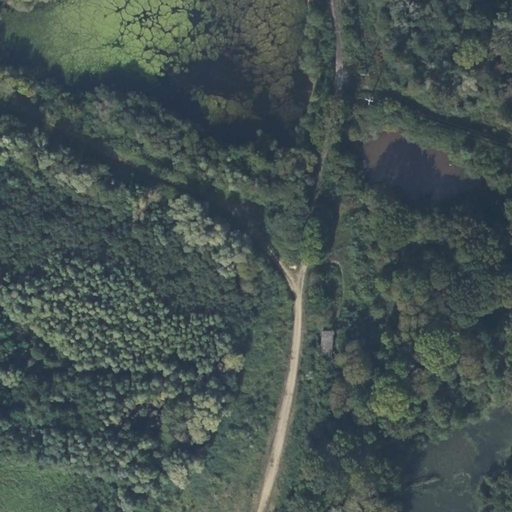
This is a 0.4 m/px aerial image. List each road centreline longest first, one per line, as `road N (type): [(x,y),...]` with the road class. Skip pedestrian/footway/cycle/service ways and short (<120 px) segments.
road 1 (track): [(0,90),(229,206),(296,292),(299,329),(260,511)]
road 2 (track): [(296,292),(336,103),(343,46),(337,0)]
